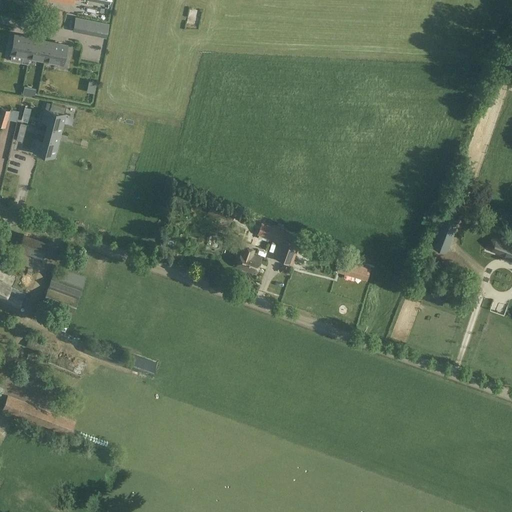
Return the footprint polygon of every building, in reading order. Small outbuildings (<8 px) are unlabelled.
[(74,27),(73,30),(84,32),(86,21),(75,18),(74,27)] [(86,21),(84,32),(95,34),(97,23),(86,21)] [(97,23),(95,34),(105,36),(107,29),(108,25),(97,23)] [(15,37),(11,56),(22,58),(21,65),(28,66),(29,59),(28,59),(32,40),(15,37)] [(32,40),(28,59),(29,59),(45,62),(48,44),(32,40)] [(48,44),(45,62),(62,66),(65,47),(48,44)] [(45,107),(42,120),(46,121),(42,138),(37,137),(33,151),(54,157),(66,112),(65,112),(66,106),(51,102),(50,108),(45,107)] [(25,104),(23,112),(21,120),(27,122),(30,114),(31,106),(25,104)] [(1,107),(0,109),(0,126),(5,128),(10,110),(1,107)] [(21,123),(19,130),(25,132),(27,124),(21,123)] [(13,132),(6,163),(14,165),(20,133),(13,132)] [(451,201),(439,231),(446,234),(454,237),(466,206),(451,201)] [(213,202),(209,212),(231,221),(235,210),(213,202)] [(262,224),(260,232),(258,235),(279,242),(274,257),(292,264),(302,235),(284,228),(283,231),(262,224)] [(511,243),(497,238),(492,251),(511,258),(511,243)] [(242,245),(235,266),(256,273),(261,257),(252,255),(254,249),(242,245)] [(6,273),(15,256),(4,250),(0,256),(0,280),(1,281),(6,273)] [(16,252),(15,256),(13,261),(37,269),(40,260),(16,252)] [(341,259),(337,271),(368,280),(372,268),(341,259)] [(55,266),(43,301),(73,312),(85,277),(55,266)] [(0,280),(0,299),(19,308),(23,300),(26,294),(13,287),(1,281),(0,280)] [(424,291),(422,297),(442,304),(444,297),(424,291)] [(30,335),(26,346),(47,354),(51,343),(30,335)] [(88,338),(83,351),(152,376),(157,363),(88,338)] [(7,395),(2,409),(70,436),(76,421),(7,395)]
